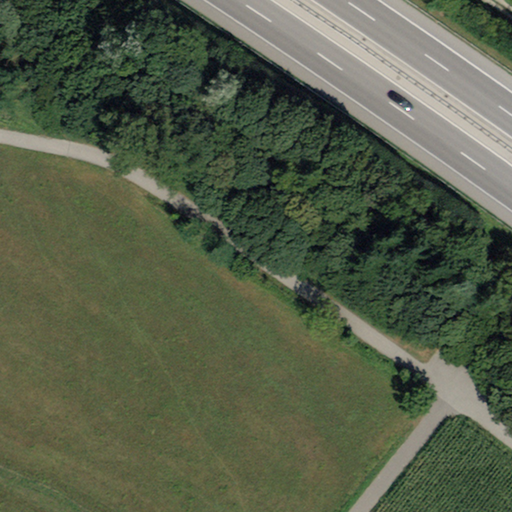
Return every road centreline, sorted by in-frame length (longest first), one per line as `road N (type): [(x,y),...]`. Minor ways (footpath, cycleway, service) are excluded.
road 1 (unclassified): [(451,394),(150,186),(90,155),(0,135)]
road 2 (motorway): [(237,0),(511,192)]
road 3 (motorway): [(511,119),(343,0)]
road 4 (unclassified): [(357,511),(451,394)]
